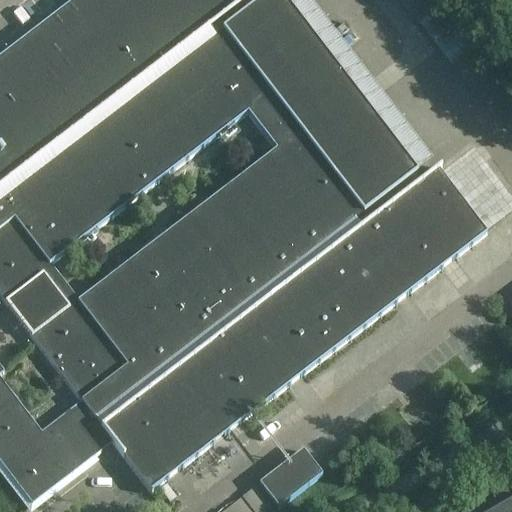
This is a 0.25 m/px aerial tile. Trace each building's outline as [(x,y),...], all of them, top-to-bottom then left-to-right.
[(0,467),(32,509),(102,455),(98,449),(108,440),(152,497),(153,496),(152,494),(487,237),(438,173),(442,171),(440,169),(423,183),(282,0),(79,0),(0,61),(0,467)] [(445,2),(444,3),(419,22),(448,62),(475,42),(445,2)] [(398,63),(376,83),(388,96),(410,75),(398,63)] [(511,203),(487,172),(471,185),(495,216),(511,203)] [(441,413),(417,381),(389,403),(413,435),(441,413)] [(303,453),(259,487),(278,511),(323,478),(303,453)]
